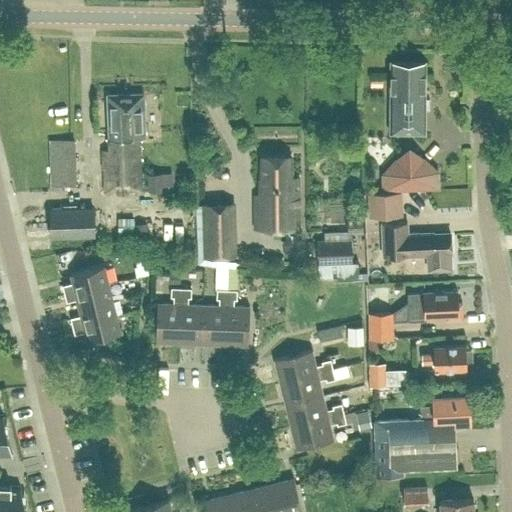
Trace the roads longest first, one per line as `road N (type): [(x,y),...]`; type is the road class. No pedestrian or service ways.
road 1 (tertiary): [(470,23),(0,15)]
road 2 (residential): [(511,481),(503,306),(485,223),(470,23)]
road 3 (residential): [(226,437),(216,398),(78,390),(47,398)]
road 4 (residential): [(47,398),(0,208)]
